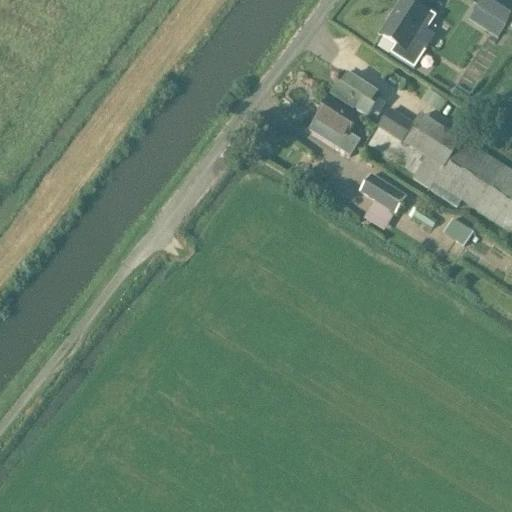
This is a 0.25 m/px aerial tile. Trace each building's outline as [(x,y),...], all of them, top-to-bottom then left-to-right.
[(505,27),(511,16),(511,7),(499,0),(484,0),(478,10),(505,27)] [(407,2),(381,38),(395,48),(389,56),(411,73),(428,51),(419,44),(435,23),(407,2)] [(345,76),(332,97),(368,119),(381,98),(345,76)] [(446,104),(428,91),(421,102),(438,114),(446,104)] [(329,101),(309,133),(350,159),(360,143),(348,135),(358,119),(329,101)] [(511,174),(421,117),(414,127),(389,111),(377,130),(379,131),(368,148),(415,178),(413,181),(430,192),(433,187),(511,236),(511,174)] [(407,199),(371,177),(360,195),(395,217),(407,199)] [(473,235),(453,222),(443,236),(463,250),(473,235)]
